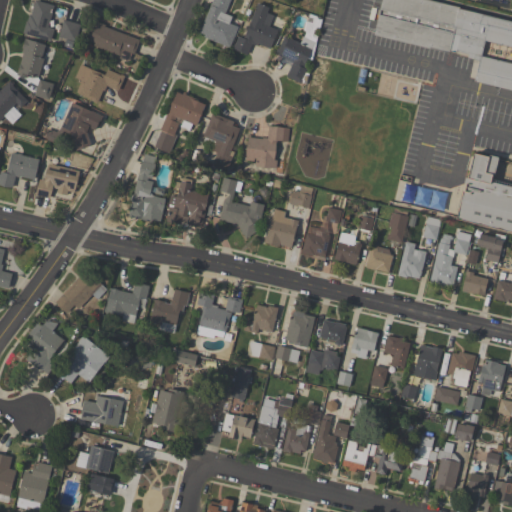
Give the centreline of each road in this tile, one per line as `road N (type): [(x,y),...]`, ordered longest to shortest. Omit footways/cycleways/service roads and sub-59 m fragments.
road 1 (tertiary): [(511,333),(0,215)]
road 2 (residential): [(0,336),(71,233),(192,0)]
road 3 (residential): [(402,511),(201,465)]
